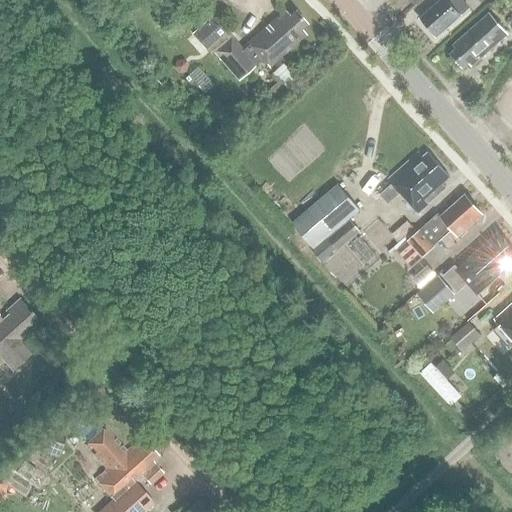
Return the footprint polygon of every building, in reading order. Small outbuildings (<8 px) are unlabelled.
[(469,8),(461,0),(441,0),(419,20),(436,37),(469,8)] [(286,13),(248,44),(241,50),(231,38),(215,51),(240,80),(262,61),(268,69),(307,37),(300,29),(306,25),(296,12),(290,18),(286,13)] [(471,66),(498,43),(508,34),(490,14),(480,22),(453,46),(457,49),(451,54),(463,68),(468,63),(471,66)] [(214,17),(193,35),(209,54),(229,36),(214,17)] [(188,65),(183,59),(175,61),(173,68),(178,74),(185,72),(188,65)] [(285,89),(277,80),(267,89),(275,98),(285,89)] [(380,196),(387,205),(399,194),(416,214),(446,188),(442,183),(447,178),(426,154),(421,159),(418,156),(388,182),(391,186),(380,196)] [(338,185),(292,224),(313,250),(360,211),(338,185)] [(467,233),(464,230),(480,217),(464,198),(439,219),(436,216),(425,226),(439,243),(450,233),(455,239),(458,236),(460,239),(467,233)] [(359,232),(349,221),(312,253),(320,263),(335,250),(336,252),(359,232)] [(415,229),(408,222),(396,233),(402,240),(415,229)] [(419,231),(407,241),(422,258),(433,247),(419,231)] [(453,268),(444,276),(456,290),(465,283),(476,295),(511,264),(511,252),(497,235),(456,271),(453,268)] [(407,241),(396,251),(410,268),(422,258),(407,241)] [(453,295),(437,277),(416,296),(431,313),(453,295)] [(0,364),(2,363),(11,372),(33,353),(24,343),(35,332),(30,327),(35,323),(17,302),(4,315),(7,318),(0,323),(0,364)] [(511,302),(493,320),(503,331),(504,330),(511,338),(511,302)] [(464,354),(484,338),(470,322),(451,337),(464,354)] [(442,361),(435,368),(447,381),(454,374),(442,361)] [(435,368),(431,363),(419,374),(449,406),(461,396),(447,381),(435,368)] [(38,427),(33,441),(48,446),(46,452),(57,456),(64,437),(38,427)] [(104,430),(94,439),(84,447),(87,450),(91,446),(96,452),(92,456),(106,471),(95,481),(111,499),(96,511),(142,511),(153,502),(137,484),(144,478),(149,484),(159,475),(148,463),(155,457),(145,446),(138,452),(133,446),(125,454),(104,430)]
